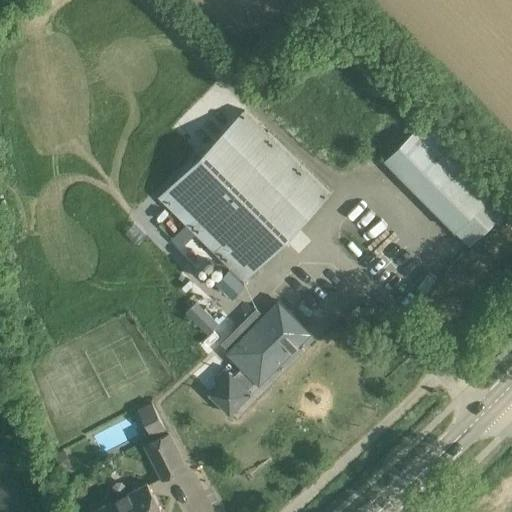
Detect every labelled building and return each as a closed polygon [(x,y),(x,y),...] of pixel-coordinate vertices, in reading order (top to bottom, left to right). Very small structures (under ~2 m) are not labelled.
[(384,158),(454,229),(498,186),(427,115),(384,158)] [(190,230),(228,267),(217,278),(232,293),(330,193),(272,136),(231,178),(224,171),(217,177),(197,157),(167,187),(200,220),(190,230)] [(218,381),(207,392),(229,413),(250,392),(247,390),(256,381),(275,361),(278,364),(310,332),(278,300),(227,352),(233,358),(242,367),(233,375),(223,365),(213,376),(218,381)] [(186,312),(208,334),(218,324),(196,301),(186,312)] [(152,402),(140,408),(154,435),(166,429),(152,402)] [(186,467),(168,432),(144,444),(162,480),(186,467)] [(70,461),(66,450),(56,453),(61,465),(70,461)] [(162,511),(147,482),(94,510),(95,511),(162,511)]
